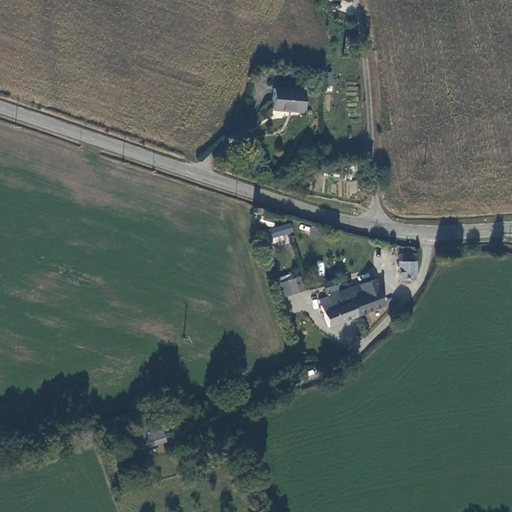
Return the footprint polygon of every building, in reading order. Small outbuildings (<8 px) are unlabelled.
[(301,91),(272,90),(271,112),(300,112),(301,91)] [(269,229),(273,241),(294,235),(291,222),(269,229)] [(399,253),(400,261),(418,261),(419,257),(418,252),(399,253)] [(401,278),(415,279),(417,270),(418,261),(400,261),(401,278)] [(289,278),(285,280),(291,298),(303,293),(298,280),(290,282),(289,278)] [(349,288),(353,301),(358,314),(385,304),(375,278),(349,288)] [(291,298),(285,280),(277,283),(284,300),(291,298)] [(330,326),(358,314),(353,301),(345,304),(341,296),(339,291),(339,284),(335,284),(325,288),(328,296),(330,301),(321,305),(330,326)] [(349,288),(339,291),(341,296),(345,304),(353,301),(349,288)] [(330,301),(328,296),(319,299),(321,305),(330,301)] [(158,422),(138,429),(144,444),(164,437),(158,422)] [(165,441),(164,437),(144,444),(146,447),(165,441)]
